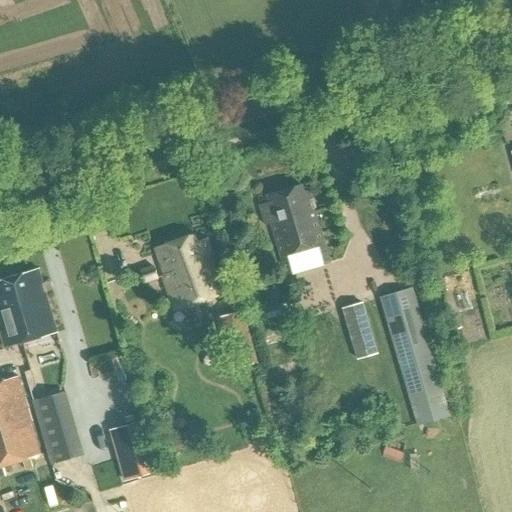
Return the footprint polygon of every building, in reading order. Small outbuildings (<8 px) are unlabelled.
[(265,225),(270,224),(280,257),(280,258),(324,246),(308,192),(302,194),(300,186),(268,196),(270,202),(260,205),(265,225)] [(195,242),(192,235),(155,248),(165,276),(162,277),(175,312),(221,295),(208,257),(211,255),(206,239),(195,242)] [(154,265),(140,270),(145,284),(159,279),(154,265)] [(55,331),(37,269),(0,279),(0,336),(3,346),(55,331)] [(418,425),(449,416),(411,289),(380,299),(418,425)] [(357,359),(378,353),(363,302),(342,308),(357,359)] [(235,368),(257,361),(243,311),(220,317),(235,368)] [(269,330),(270,344),(287,343),(286,329),(269,330)] [(0,465),(41,453),(32,423),(18,376),(0,381),(0,465)] [(66,393),(31,402),(51,466),(82,457),(66,393)] [(123,483),(159,472),(144,420),(108,431),(123,483)] [(388,448),(386,459),(405,463),(407,452),(388,448)]
